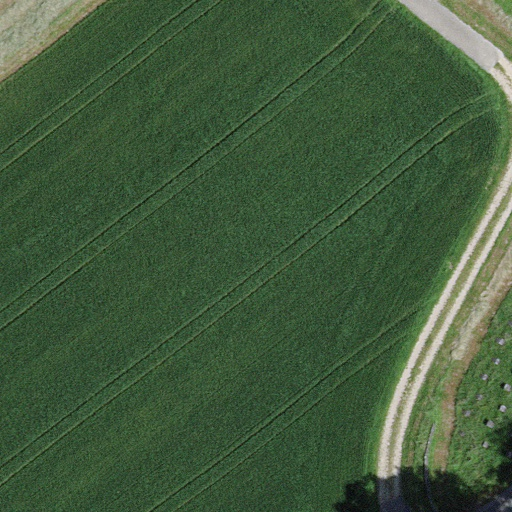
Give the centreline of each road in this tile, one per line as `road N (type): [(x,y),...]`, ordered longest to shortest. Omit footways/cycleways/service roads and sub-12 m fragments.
road 1 (track): [(396,511),(387,473),(415,381),(511,179)]
road 2 (track): [(511,81),(417,0)]
